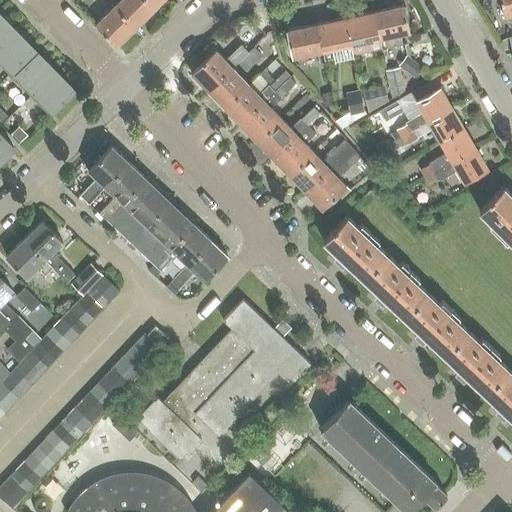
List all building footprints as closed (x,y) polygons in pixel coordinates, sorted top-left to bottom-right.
[(154,8),(145,0),(119,0),(114,5),(135,26),(154,8)] [(511,0),(500,0),(503,15),(511,13),(511,0)] [(114,5),(102,17),(95,24),(116,45),(135,26),(114,5)] [(403,5),(374,11),(380,38),(408,32),(403,5)] [(374,11),(345,18),(351,44),(353,55),(383,49),(380,38),(374,11)] [(0,45),(15,31),(14,30),(4,21),(5,20),(4,19),(3,19),(0,16),(0,45)] [(334,59),(332,48),(351,44),(345,18),(316,24),(321,50),(322,50),(324,60),(334,59)] [(321,50),(316,24),(287,30),(293,56),(321,50)] [(15,31),(0,45),(0,60),(10,71),(11,72),(33,50),(34,50),(32,48),(32,49),(26,43),(26,42),(25,41),(15,32),(16,32),(15,31)] [(241,44),(225,60),(222,57),(216,50),(191,73),(192,75),(192,74),(208,90),(248,51),(241,44)] [(254,46),(248,51),(249,52),(256,59),(261,54),(254,46)] [(208,90),(224,107),(248,84),(238,74),(252,60),(247,55),(249,52),(248,51),(208,90)] [(16,77),(33,94),(55,72),(38,55),(38,54),(37,53),(14,76),(15,77),(16,77)] [(423,67),(406,54),(398,66),(415,78),(423,67)] [(398,68),(385,71),(391,97),(403,90),(398,68)] [(55,72),(33,94),(50,112),(51,113),(74,91),(73,89),(72,90),(55,72)] [(281,118),(276,113),(271,107),(295,83),(289,76),(283,82),(283,83),(274,92),(240,124),(256,141),(281,118)] [(277,76),(267,85),(274,92),(283,83),(283,82),(277,76)] [(240,124),(274,92),(267,85),(258,94),(248,84),(224,107),(240,124)] [(361,89),(367,112),(387,100),(383,84),(361,89)] [(426,122),(452,107),(440,87),(414,102),(420,112),(404,122),(406,124),(396,130),(400,137),(415,128),(426,122)] [(324,105),(332,104),(330,93),(322,94),(324,105)] [(361,96),(347,99),(350,112),(351,115),(364,112),(361,96)] [(396,101),(379,112),(385,122),(403,112),(402,111),(396,101)] [(0,106),(0,120),(1,121),(8,114),(0,106)] [(256,141),(272,158),(307,125),(319,113),(313,106),(290,127),(281,118),(256,141)] [(438,141),(463,127),(452,107),(426,122),(431,129),(438,141)] [(350,112),(347,113),(352,121),(365,114),(364,112),(351,115),(350,112)] [(341,128),(352,121),(347,113),(335,121),(341,128)] [(19,125),(12,133),(21,142),(28,134),(19,125)] [(315,133),(307,125),(272,158),(289,174),(314,151),(305,143),(315,133)] [(463,127),(438,141),(446,154),(430,163),(434,170),(475,147),(463,127)] [(400,137),(405,143),(405,145),(419,136),(415,128),(400,137)] [(400,137),(396,130),(391,133),(395,139),(400,137)] [(13,147),(0,133),(0,158),(11,147),(11,148),(13,147)] [(395,139),(391,142),(395,149),(405,143),(400,137),(395,139)] [(305,191),(352,148),(344,139),(322,160),(314,151),(289,174),(305,191)] [(89,203),(106,186),(128,162),(111,145),(110,146),(101,156),(98,158),(98,159),(89,168),(88,169),(96,177),(80,195),(89,203)] [(462,182),(463,181),(487,167),(475,147),(434,170),(439,178),(440,178),(440,179),(455,170),(462,182)] [(321,209),(328,202),(332,198),(346,185),(339,177),(361,156),(352,148),(305,191),(320,207),(321,209)] [(116,195),(99,213),(106,219),(145,178),(128,162),(106,186),(116,195)] [(434,170),(430,163),(420,169),(424,176),(434,170)] [(434,170),(424,176),(429,184),(439,178),(434,170)] [(145,178),(106,219),(130,242),(169,200),(160,192),(162,190),(148,176),(146,178),(145,178)] [(346,185),(332,198),(336,202),(350,190),(346,185)] [(511,243),(511,194),(503,186),(479,210),(511,243)] [(415,200),(407,189),(397,197),(406,207),(415,200)] [(169,200),(130,242),(153,264),(193,222),(192,222),(194,220),(180,206),(178,208),(169,200)] [(387,253),(346,215),(323,240),(341,257),(337,261),(342,266),(346,262),(363,278),(387,253)] [(42,220),(24,238),(52,267),(67,282),(75,274),(56,255),(57,254),(53,250),(62,241),(42,220)] [(177,253),(187,263),(209,238),(193,222),(153,264),(160,270),(177,253)] [(52,267),(24,238),(6,255),(27,277),(39,265),(42,268),(40,270),(45,275),(52,267)] [(187,263),(188,263),(171,281),(179,288),(195,271),(204,279),(205,278),(214,268),(214,269),(217,266),(217,265),(226,256),(227,255),(209,238),(187,263)] [(427,292),(387,253),(363,278),(381,295),(377,299),(382,304),(386,300),(404,317),(427,292)] [(101,274),(91,263),(71,284),(82,295),(84,292),(93,283),(101,274)] [(101,274),(93,283),(111,300),(119,291),(101,274)] [(0,312),(26,338),(33,330),(4,301),(14,292),(0,278),(0,312)] [(179,288),(171,281),(166,286),(174,294),(179,288)] [(93,283),(84,292),(102,309),(111,300),(93,283)] [(40,303),(24,287),(16,296),(31,312),(40,303)] [(102,309),(84,292),(82,295),(77,301),(95,317),(102,309)] [(468,330),(427,292),(404,317),(422,333),(418,337),(423,342),(427,338),(445,355),(468,330)] [(223,320),(232,329),(163,401),(158,396),(137,418),(170,448),(180,458),(201,437),(196,433),(205,422),(218,435),(238,414),(238,413),(277,371),(290,384),(310,363),(293,346),(292,347),(266,322),(267,321),(243,298),(223,320)] [(95,317),(77,301),(69,309),(87,326),(95,317)] [(87,326),(69,309),(61,317),(79,334),(87,326)] [(0,331),(2,334),(4,331),(14,342),(6,350),(18,362),(22,358),(30,350),(33,346),(26,338),(0,312),(0,331)] [(61,317),(53,325),(71,342),(79,334),(61,317)] [(71,342),(53,325),(45,334),(63,350),(71,342)] [(155,325),(147,334),(161,347),(166,342),(166,343),(169,340),(168,339),(169,338),(155,325)] [(509,369),(468,330),(445,355),(462,371),(458,376),(463,380),(467,376),(485,393),(509,369)] [(144,333),(136,342),(153,359),(162,350),(144,333)] [(63,350),(45,334),(38,342),(56,359),(63,350)] [(33,346),(30,350),(48,367),(56,359),(38,342),(34,346),(33,346)] [(136,342),(128,350),(145,367),(153,359),(136,342)] [(30,350),(22,358),(40,375),(48,367),(30,350)] [(128,350),(120,359),(138,375),(145,367),(128,350)] [(40,375),(22,358),(18,362),(18,363),(14,367),(32,383),(40,375)] [(120,359),(112,367),(130,383),(138,375),(120,359)] [(0,381),(7,374),(9,371),(0,362),(0,381)] [(9,371),(7,374),(25,391),(32,383),(14,367),(9,372),(9,371)] [(112,367),(105,375),(122,392),(130,383),(112,367)] [(485,393),(501,409),(502,410),(499,414),(504,419),(508,415),(511,418),(511,371),(509,369),(485,393)] [(25,391),(7,374),(0,381),(18,399),(25,391)] [(105,375),(97,383),(114,400),(122,392),(105,375)] [(18,399),(0,381),(0,395),(11,406),(18,399)] [(97,383),(89,391),(107,408),(114,400),(97,383)] [(89,391),(81,400),(99,416),(107,408),(89,391)] [(11,406),(0,395),(0,410),(4,414),(11,406)] [(447,494),(446,494),(435,484),(436,482),(348,399),(344,403),(343,403),(338,408),(338,409),(320,428),(408,511),(424,495),(435,506),(438,504),(435,501),(441,495),(444,497),(447,494)] [(81,400),(74,408),(91,424),(99,416),(81,400)] [(74,408),(66,416),(83,432),(91,424),(74,408)] [(66,416),(59,424),(76,440),(83,432),(66,416)] [(118,416),(111,423),(129,440),(136,433),(118,416)] [(59,424),(52,431),(69,448),(76,440),(59,424)] [(52,431),(45,439),(62,455),(69,448),(52,431)] [(45,439),(37,446),(55,463),(62,455),(45,439)] [(37,446),(30,454),(48,470),(55,463),(37,446)] [(170,448),(162,456),(173,467),(180,458),(170,448)] [(262,465),(271,456),(262,448),(253,457),(262,465)] [(30,454),(23,461),(41,478),(48,470),(30,454)] [(23,461),(16,469),(34,485),(41,478),(23,461)] [(16,469),(9,476),(26,493),(34,485),(16,469)] [(290,511),(288,509),(248,471),(209,511),(196,511),(194,508),(192,504),(190,502),(188,498),(184,494),(181,491),(175,486),(171,483),(167,481),(163,478),(158,476),(153,475),(148,473),(143,472),(137,471),(132,471),(127,471),(120,472),(115,473),(110,474),(103,477),(99,479),(94,481),(92,483),(88,485),(84,489),(80,492),(77,495),(74,499),(71,503),(69,507),(67,511),(65,511),(290,511)] [(9,476),(2,484),(19,500),(26,493),(9,476)] [(192,483),(201,491),(206,485),(198,477),(192,483)] [(0,485),(0,496),(12,508),(19,500),(2,484),(0,485)]
